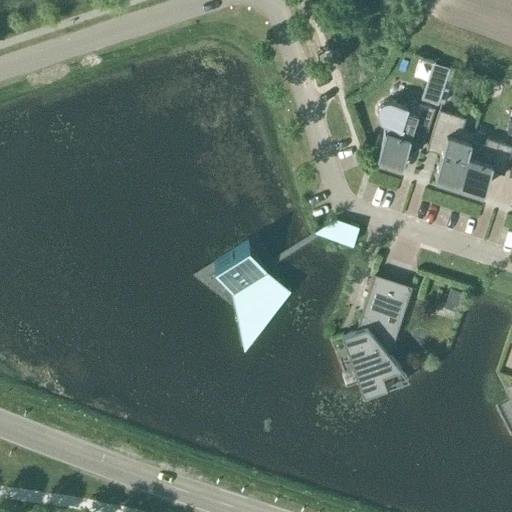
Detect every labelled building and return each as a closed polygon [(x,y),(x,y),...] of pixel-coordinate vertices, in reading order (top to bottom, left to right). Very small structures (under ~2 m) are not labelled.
[(434,61),(423,93),(439,98),(450,66),(434,61)] [(386,123),(385,127),(384,126),(376,151),(380,153),(379,155),(396,161),(397,158),(401,160),(409,136),(421,139),(420,145),(421,146),(434,106),(408,98),(406,104),(392,99),(387,99),(383,100),(379,103),(377,107),(376,112),(378,117),(381,120),(385,123),(386,123)] [(474,132),(470,131),(461,128),(465,116),(439,108),(426,147),(427,148),(429,142),(441,146),(433,170),(437,171),(437,174),(454,180),(455,177),(458,178),(471,140),(472,140),(474,132)] [(471,140),(458,178),(462,179),(461,182),(479,188),(480,185),(484,186),(491,162),(504,166),(502,172),(503,173),(511,145),(511,144),(486,136),(484,144),(472,140),(471,140)] [(343,240),(350,222),(332,216),(314,227),(314,228),(315,230),(322,233),(343,240)] [(350,222),(343,240),(351,243),(357,225),(351,223),(350,222)] [(264,265),(248,240),(213,261),(231,290),(243,347),(289,287),(266,269),(264,265)] [(374,272),(370,284),(355,327),(341,332),(362,393),(386,385),(382,372),(400,366),(389,352),(411,284),(374,272)]
